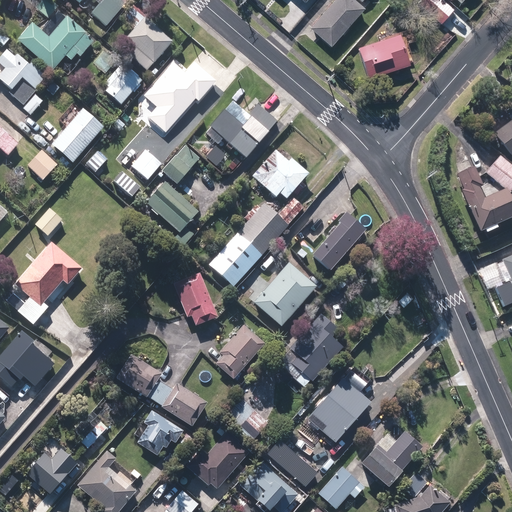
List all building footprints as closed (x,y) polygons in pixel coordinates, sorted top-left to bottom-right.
[(58,9),(49,0),(45,0),(36,10),(46,21),(58,9)] [(332,0),(306,30),(327,49),(361,11),(347,0),(332,0)] [(419,0),(415,5),(438,26),(451,12),(437,0),(419,0)] [(20,40),(54,71),(68,56),(73,61),(78,54),(82,57),(95,42),(87,35),(88,34),(69,17),(51,38),(35,23),(20,40)] [(121,46),(148,72),(174,43),(147,17),(121,46)] [(0,32),(0,41),(5,46),(11,40),(1,31),(0,32)] [(354,50),(364,81),(405,68),(395,37),(354,50)] [(0,78),(14,91),(24,79),(37,90),(48,77),(33,64),(32,65),(20,55),(17,58),(8,50),(0,59),(0,63),(6,69),(0,76),(0,78)] [(95,64),(106,74),(115,62),(104,53),(95,64)] [(107,92),(123,105),(143,81),(127,67),(107,92)] [(60,88),(54,83),(48,90),(54,95),(60,88)] [(156,109),(175,125),(194,103),(175,86),(156,109)] [(35,95),(24,107),(25,107),(23,109),(31,116),(44,102),(35,95)] [(212,128),(249,159),(272,132),(271,131),(279,121),(259,104),(250,115),(235,102),(212,128)] [(511,118),(495,131),(511,153),(511,105),(507,109),(511,116),(511,118)] [(53,145),(74,163),(105,127),(85,109),(53,145)] [(126,125),(120,119),(115,125),(121,130),(126,125)] [(156,128),(162,133),(167,127),(161,122),(156,128)] [(0,148),(9,157),(21,144),(0,125),(0,148)] [(163,171),(178,185),(201,159),(186,145),(163,171)] [(279,191),(287,197),(309,171),(291,155),(289,159),(275,148),(252,175),(276,195),(279,191)] [(29,166),(45,180),(59,165),(43,150),(29,166)] [(132,166),(149,180),(162,164),(146,150),(132,166)] [(87,165),(96,173),(108,161),(98,152),(87,165)] [(486,170),(510,190),(511,188),(511,163),(500,153),(486,170)] [(485,227),(487,230),(498,225),(497,222),(511,214),(511,198),(506,187),(484,197),(479,185),(482,184),(474,165),(457,173),(464,187),(462,188),(480,230),(485,227)] [(211,174),(216,178),(221,173),(215,169),(211,174)] [(77,181),(88,190),(96,182),(84,172),(77,181)] [(115,182),(134,197),(142,188),(123,172),(115,182)] [(148,203),(182,233),(201,213),(167,182),(148,203)] [(209,263),(234,285),(288,224),(304,205),(293,196),(277,213),(264,202),(209,263)] [(36,225),(49,237),(64,221),(51,209),(36,225)] [(339,224),(311,255),(329,271),(367,230),(346,211),(336,222),(339,224)] [(302,228),(293,236),(301,245),(310,238),(302,228)] [(7,301),(35,325),(50,307),(45,304),(65,282),(70,285),(84,269),(53,242),(17,285),(31,297),(26,303),(14,293),(7,301)] [(511,285),(511,252),(501,257),(510,278),(509,278),(511,285)] [(239,286),(281,324),(316,284),(289,260),(270,282),(254,268),(239,286)] [(191,313),(196,324),(218,315),(200,271),(173,282),(187,315),(191,313)] [(276,360),(303,385),(310,378),(312,379),(343,344),(332,334),(339,327),(320,310),(276,360)] [(216,362),(233,377),(265,341),(244,323),(220,351),(223,354),(216,362)] [(0,349),(0,359),(7,365),(15,354),(14,353),(16,350),(16,349),(25,338),(16,331),(7,343),(11,346),(9,349),(4,344),(0,349)] [(116,377),(147,396),(162,372),(131,352),(116,377)] [(11,373),(35,394),(49,378),(24,356),(11,373)] [(338,438),(345,443),(362,424),(355,418),(371,400),(342,376),(308,416),(336,441),(338,438)] [(207,400),(177,382),(161,405),(192,424),(207,400)] [(227,406),(257,434),(268,422),(238,394),(227,406)] [(137,441),(157,454),(163,444),(166,446),(171,438),(175,441),(183,428),(151,409),(144,421),(148,423),(137,441)] [(81,440),(94,452),(111,435),(105,428),(107,426),(101,420),(81,440)] [(388,484),(422,444),(404,428),(385,450),(377,442),(361,460),(388,484)] [(202,448),(186,466),(208,486),(210,484),(216,489),(249,453),(238,443),(240,441),(227,430),(206,452),(202,448)] [(179,440),(186,446),(193,437),(186,432),(179,440)] [(26,471),(50,492),(77,461),(60,447),(51,458),(43,451),(26,471)] [(101,509),(105,511),(116,511),(137,489),(129,483),(126,487),(105,470),(116,457),(107,448),(77,482),(104,506),(101,509)] [(272,505),(281,511),(298,493),(261,460),(240,483),(257,499),(258,498),(270,507),(272,505)] [(318,492),(336,507),(360,481),(342,465),(318,492)] [(394,503),(397,511),(439,511),(450,500),(429,483),(419,495),(394,503)] [(166,508),(170,511),(190,511),(198,502),(182,488),(166,508)]
